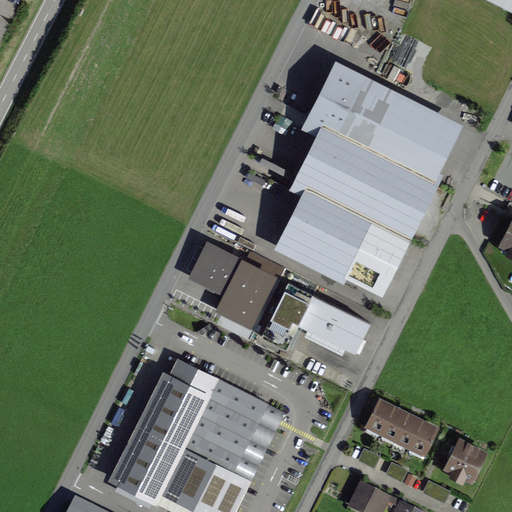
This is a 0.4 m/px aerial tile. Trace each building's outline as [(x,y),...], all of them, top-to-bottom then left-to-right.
[(252,22),(260,0),(249,0),(243,18),(252,22)] [(268,32),(280,4),(272,0),(264,0),(253,25),(268,32)] [(511,0),(489,0),(511,11),(511,0)] [(199,42),(214,45),(216,31),(202,29),(199,42)] [(190,61),(205,64),(208,50),(193,46),(190,61)] [(327,126),(433,179),(429,177),(452,130),(336,71),(313,119),(327,126)] [(80,98),(95,99),(96,78),(81,77),(80,98)] [(193,137),(202,119),(192,114),(183,132),(193,137)] [(225,145),(233,126),(215,118),(207,136),(225,145)] [(299,182),(311,188),(405,235),(433,179),(327,126),(299,182)] [(155,155),(169,161),(178,143),(164,136),(155,155)] [(186,170),(199,148),(186,141),(173,164),(186,170)] [(378,289),(405,235),(311,188),(284,242),(378,289)] [(173,209),(174,194),(156,193),(155,209),(173,209)] [(95,202),(90,213),(108,221),(113,210),(95,202)] [(511,225),(502,245),(511,249),(511,225)] [(19,365),(90,397),(153,258),(83,226),(19,365)] [(229,293),(244,262),(208,244),(193,276),(229,293)] [(260,260),(258,266),(268,269),(267,274),(280,277),(283,265),(260,260)] [(313,294),(298,324),(355,352),(370,322),(313,294)] [(248,481),(282,413),(180,361),(119,481),(154,498),(158,490),(202,511),(211,511),(231,473),(248,481)] [(365,432),(379,439),(394,407),(380,400),(365,432)] [(379,439),(392,446),(408,414),(394,407),(379,439)] [(392,446),(406,452),(422,421),(408,414),(392,446)] [(436,428),(422,421),(406,452),(420,459),(436,428)] [(453,454),(447,467),(475,481),(479,473),(475,472),(485,452),(460,440),(456,447),(452,446),(449,452),(453,454)] [(450,493),(430,482),(425,492),(445,502),(450,493)] [(379,511),(381,509),(387,511),(389,511),(395,500),(387,496),(386,498),(363,487),(353,506),(365,511),(379,511)] [(403,504),(395,500),(389,511),(413,511),(402,507),(403,504)]
